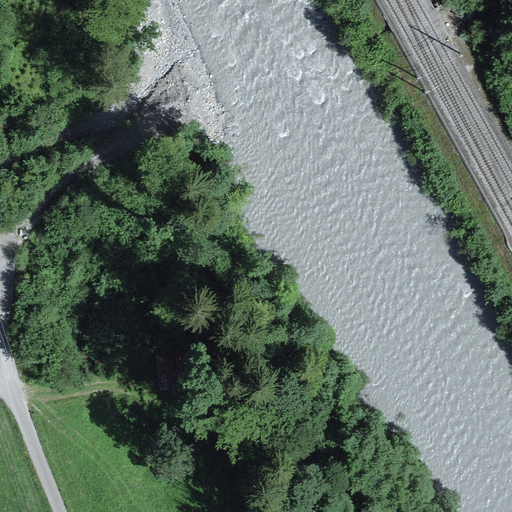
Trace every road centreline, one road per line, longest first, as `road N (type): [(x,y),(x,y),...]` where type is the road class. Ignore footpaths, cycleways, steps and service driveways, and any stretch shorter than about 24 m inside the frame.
road 1 (unclassified): [(58,511),(0,337)]
road 2 (track): [(110,153),(0,252)]
road 3 (track): [(157,397),(113,385),(13,394)]
